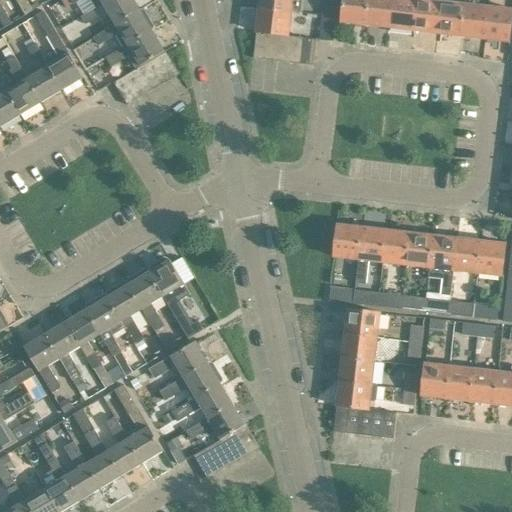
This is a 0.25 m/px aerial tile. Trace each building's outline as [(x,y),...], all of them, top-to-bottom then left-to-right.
[(13,0),(20,10),(29,5),(25,0),(13,0)] [(131,0),(98,0),(110,19),(134,5),(131,0)] [(318,0),(317,10),(332,11),(332,0),(318,0)] [(338,0),(337,16),(361,19),(362,0),(338,0)] [(362,0),(361,19),(384,22),(386,0),(362,0)] [(386,0),(384,22),(408,25),(411,0),(386,0)] [(411,0),(408,25),(431,28),(434,0),(411,0)] [(434,0),(431,28),(456,31),(459,0),(434,0)] [(459,0),(456,31),(480,34),(484,2),(470,0),(459,0)] [(254,2),(251,28),(261,29),(273,30),(283,31),(286,6),(254,2)] [(484,2),(480,34),(504,37),(508,5),(484,2)] [(89,3),(75,12),(80,20),(94,13),(89,3)] [(110,19),(89,32),(94,41),(112,31),(119,43),(147,26),(146,25),(149,24),(149,21),(144,13),(142,13),(140,14),(135,6),(134,5),(110,19)] [(39,6),(31,11),(44,31),(42,31),(53,49),(40,56),(43,61),(58,86),(78,74),(63,49),(50,27),(51,26),(39,6)] [(317,10),(314,34),(329,36),(331,16),(332,11),(317,10)] [(119,43),(101,53),(106,61),(124,50),(133,64),(141,60),(151,54),(160,48),(160,47),(147,26),(119,43)] [(251,28),(248,53),(249,53),(258,54),(261,29),(251,28)] [(261,29),(258,54),(270,56),(273,30),(261,29)] [(273,30),(270,56),(282,57),(286,31),(283,31),(273,30)] [(286,31),(282,57),(295,59),(298,33),(286,31)] [(298,33),(295,59),(309,60),(312,34),(298,33)] [(22,43),(29,56),(39,51),(31,38),(30,38),(22,43)] [(4,43),(0,44),(0,49),(3,55),(9,51),(4,43)] [(160,48),(151,54),(164,76),(173,70),(160,48)] [(10,51),(2,56),(8,64),(15,60),(10,51)] [(151,54),(141,60),(154,82),(164,76),(151,54)] [(13,79),(0,87),(15,111),(38,98),(23,73),(15,60),(8,64),(5,66),(13,79)] [(133,64),(130,66),(143,88),(154,82),(141,60),(133,64)] [(43,61),(23,73),(38,98),(58,86),(43,61)] [(130,66),(120,72),(133,94),(143,88),(130,66)] [(120,72),(109,79),(122,101),(133,94),(120,72)] [(0,86),(0,120),(15,111),(0,87),(0,86)] [(334,219),(330,252),(353,255),(356,222),(334,219)] [(354,255),(351,278),(362,279),(365,256),(377,257),(380,224),(356,222),(353,255),(354,255)] [(380,224),(377,257),(400,260),(404,227),(380,224)] [(404,227),(400,260),(425,263),(429,230),(404,227)] [(425,263),(424,273),(438,274),(437,289),(446,290),(449,266),(453,233),(429,230),(425,263)] [(453,233),(449,266),(472,269),(476,236),(453,233)] [(476,236),(472,269),(482,270),(497,271),(501,239),(476,236)] [(152,263),(143,268),(158,293),(173,316),(178,326),(188,320),(175,299),(176,296),(185,290),(182,286),(179,281),(164,255),(163,256),(162,254),(159,253),(151,258),(150,261),(152,263)] [(131,275),(123,280),(138,305),(151,326),(161,321),(148,299),(158,293),(143,268),(142,266),(139,265),(131,270),(130,273),(131,275)] [(511,269),(504,269),(501,293),(511,294),(511,269)] [(111,287),(102,292),(121,323),(130,339),(140,333),(127,312),(138,305),(123,280),(121,278),(119,278),(110,283),(109,285),(111,287)] [(326,282),(325,296),(344,298),(348,299),(349,284),(327,281),(326,282)] [(349,284),(348,299),(372,301),(373,287),(349,284)] [(373,287),(372,301),(395,304),(397,290),(373,287)] [(90,300),(81,305),(96,330),(97,330),(109,352),(110,351),(115,360),(122,372),(129,367),(117,347),(112,335),(109,331),(121,323),(102,292),(101,291),(98,290),(90,295),(89,298),(90,300)] [(397,290),(395,304),(420,307),(421,292),(397,290)] [(421,292),(420,307),(443,310),(445,295),(421,292)] [(511,294),(501,293),(498,316),(511,317),(511,294)] [(445,295),(443,310),(466,312),(468,298),(445,295)] [(468,298),(466,312),(493,315),(494,301),(468,298)] [(343,304),(340,329),(372,333),(375,308),(343,304)] [(81,305),(61,317),(76,342),(90,364),(98,359),(90,347),(84,337),(96,330),(81,305)] [(426,314),(425,327),(441,328),(442,315),(426,314)] [(61,317),(40,330),(55,355),(56,354),(68,376),(69,376),(76,371),(69,360),(71,359),(65,349),(76,342),(61,317)] [(188,320),(178,326),(184,335),(198,326),(193,317),(188,320)] [(458,317),(457,330),(472,332),(474,319),(458,317)] [(474,319),(472,332),(489,334),(490,321),(474,319)] [(407,320),(405,337),(418,338),(420,321),(407,320)] [(340,329),(338,353),(369,357),(372,333),(340,329)] [(19,342),(34,368),(35,367),(48,387),(57,382),(44,361),(55,355),(40,330),(19,342)] [(135,347),(143,342),(138,335),(131,340),(135,347)] [(190,337),(143,365),(148,373),(159,366),(161,368),(171,362),(178,372),(178,373),(203,358),(190,337)] [(405,337),(403,352),(416,353),(418,338),(405,337)] [(338,353),(335,377),(366,380),(366,379),(369,357),(338,353)] [(178,372),(153,387),(159,397),(183,382),(190,393),(215,379),(214,377),(216,375),(216,373),(211,365),(209,364),(207,365),(203,358),(178,373),(178,372)] [(421,358),(417,391),(418,391),(441,393),(444,361),(421,358)] [(90,364),(102,383),(109,379),(122,372),(115,360),(102,368),(98,359),(90,364)] [(491,366),(488,399),(511,402),(511,399),(511,360),(507,360),(506,368),(491,366)] [(444,361),(441,393),(465,396),(469,364),(444,361)] [(0,388),(31,370),(26,363),(0,378),(0,388)] [(469,364),(465,396),(488,399),(491,366),(469,364)] [(401,368),(399,384),(412,386),(414,369),(401,368)] [(69,376),(68,376),(75,388),(84,383),(76,371),(69,376)] [(335,377),(332,401),(343,402),(356,403),(364,404),(364,396),(370,397),(372,395),(374,380),(366,379),(366,380),(335,377)] [(190,393),(166,408),(170,415),(172,417),(196,403),(202,414),(227,399),(215,379),(190,393)] [(36,380),(26,386),(32,397),(43,391),(36,380)] [(119,380),(110,385),(132,422),(120,429),(123,435),(138,459),(158,447),(144,422),(119,381),(119,380)] [(399,384),(397,400),(410,401),(411,401),(412,386),(399,384)] [(0,415),(31,397),(25,387),(3,400),(0,399),(0,415)] [(65,393),(55,399),(60,408),(70,402),(65,393)] [(202,414),(180,427),(185,435),(196,428),(207,422),(215,435),(219,433),(230,426),(240,420),(227,399),(202,414)] [(332,402),(329,427),(330,427),(340,428),(343,402),(332,401),(332,402)] [(343,402),(340,428),(352,430),(356,403),(343,402)] [(356,403),(352,430),(364,431),(367,405),(364,404),(356,403)] [(78,404),(68,410),(80,430),(94,452),(83,458),(82,459),(96,484),(117,472),(102,447),(104,446),(90,424),(78,404)] [(367,405),(364,431),(375,432),(378,406),(367,405)] [(378,406),(375,432),(388,434),(391,408),(378,406)] [(166,408),(158,412),(162,420),(170,415),(166,408)] [(110,412),(101,417),(115,440),(104,446),(102,447),(117,472),(138,459),(123,435),(120,429),(110,412)] [(0,443),(12,437),(34,424),(29,415),(6,427),(0,417),(0,443)] [(240,420),(230,426),(243,448),(253,442),(240,420)] [(230,426),(219,433),(233,455),(243,448),(230,426)] [(64,427),(57,431),(62,440),(69,436),(64,427)] [(37,429),(30,433),(49,464),(47,465),(54,476),(40,484),(55,508),(75,496),(61,472),(62,471),(37,429)] [(173,432),(162,439),(167,447),(174,443),(178,440),(173,432)] [(215,435),(209,439),(223,461),(233,455),(219,433),(215,435)] [(70,436),(59,442),(73,464),(62,471),(61,472),(75,496),(96,484),(82,459),(83,458),(70,436)] [(209,439),(200,445),(213,467),(223,461),(209,439)] [(200,445),(188,451),(202,473),(213,467),(200,445)] [(0,460),(0,480),(9,496),(0,501),(0,511),(29,511),(20,496),(21,495),(0,460)] [(27,461),(19,465),(27,479),(37,474),(28,460),(27,461)] [(21,495),(20,496),(29,511),(48,511),(55,508),(40,484),(21,495)]
